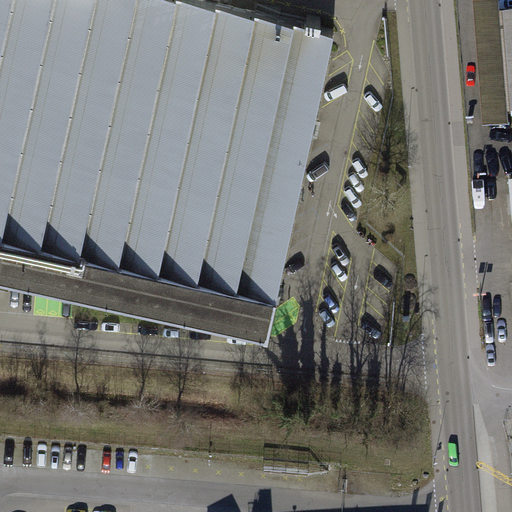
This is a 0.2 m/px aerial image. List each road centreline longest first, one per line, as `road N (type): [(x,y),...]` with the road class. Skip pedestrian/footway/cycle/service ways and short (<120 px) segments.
road 1 (tertiary): [(425,0),(456,374)]
road 2 (tertiary): [(468,511),(456,374)]
